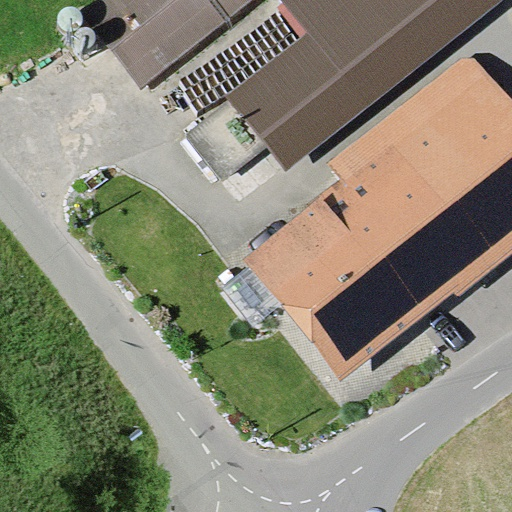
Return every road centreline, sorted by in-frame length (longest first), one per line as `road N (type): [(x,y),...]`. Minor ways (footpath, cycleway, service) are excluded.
road 1 (unclassified): [(0,185),(254,511)]
road 2 (tertiary): [(511,360),(283,511)]
